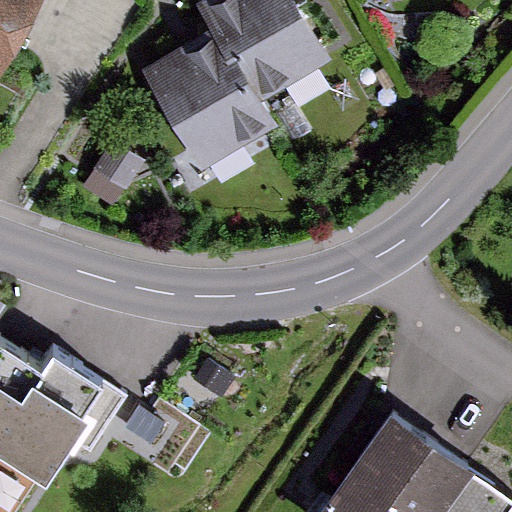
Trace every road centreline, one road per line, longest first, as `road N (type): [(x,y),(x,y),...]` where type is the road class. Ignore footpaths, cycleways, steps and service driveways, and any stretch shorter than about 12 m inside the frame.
road 1 (unclassified): [(0,245),(166,293),(221,296),(330,278),(381,253)]
road 2 (unclassified): [(381,253),(451,198),(511,126)]
road 3 (residential): [(381,253),(431,315),(511,369)]
